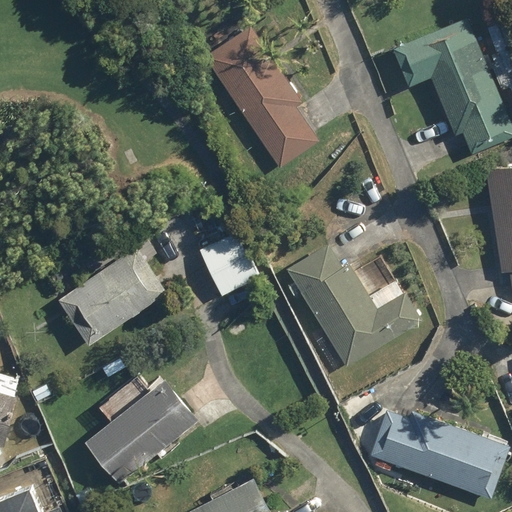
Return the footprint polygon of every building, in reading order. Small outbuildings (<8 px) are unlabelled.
[(511,135),(511,113),(466,11),(393,43),(412,85),(429,78),(454,134),(465,129),(475,152),(511,135)] [(326,134),(321,127),(340,114),(325,91),(305,104),(251,23),(206,53),(281,164),(326,134)] [(420,190),(414,175),(427,170),(415,139),(402,144),(392,120),(382,124),(378,114),(358,123),(390,202),(420,190)] [(511,159),(489,162),(500,269),(509,268),(511,289),(511,288),(511,159)] [(217,193),(190,208),(206,237),(233,222),(217,193)] [(260,274),(239,230),(201,247),(223,292),(260,274)] [(327,238),(287,263),(348,362),(420,317),(396,278),(372,294),(350,259),(343,263),(327,238)] [(138,241),(59,296),(92,342),(170,287),(138,241)] [(0,437),(5,438),(15,392),(19,372),(0,367),(0,437)] [(201,416),(166,374),(87,439),(121,480),(201,416)] [(511,441),(385,399),(368,450),(496,493),(511,447),(511,441)] [(68,511),(48,458),(0,476),(0,511),(68,511)] [(286,511),(276,511),(256,473),(178,511),(292,511),(291,509),(286,511)]
